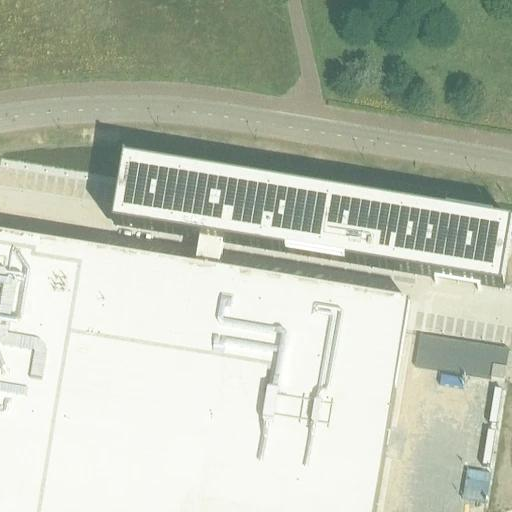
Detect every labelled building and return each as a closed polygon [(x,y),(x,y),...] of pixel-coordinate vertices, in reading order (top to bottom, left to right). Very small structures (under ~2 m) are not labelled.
[(0,511),(376,511),(411,306),(219,274),(225,240),(504,286),(511,234),(511,225),(492,222),(494,215),(492,214),(491,216),(449,209),(449,207),(447,207),(445,216),(172,171),(127,163),(128,161),(126,161),(120,192),(115,222),(202,237),(197,271),(0,238),(0,511)] [(415,368),(489,380),(492,361),(506,363),(508,351),(420,337),(415,368)] [(504,382),(506,369),(493,367),(491,380),(504,382)] [(489,425),(497,426),(503,391),(495,390),(489,425)] [(482,467),(490,468),(496,433),(488,432),(482,467)]
